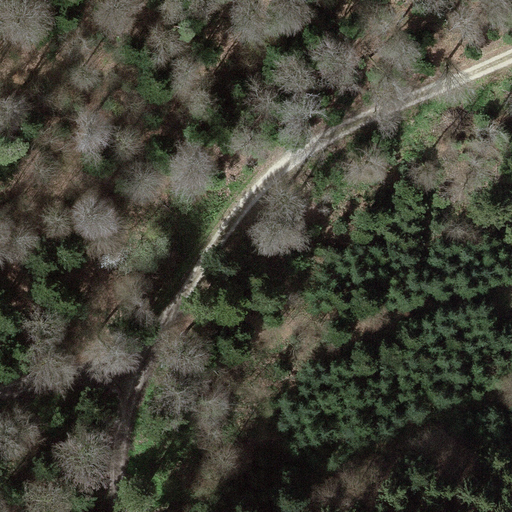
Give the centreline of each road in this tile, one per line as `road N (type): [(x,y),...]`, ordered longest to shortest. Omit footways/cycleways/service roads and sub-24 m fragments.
road 1 (track): [(142,366),(218,235),(265,183),(355,124),(511,55)]
road 2 (track): [(128,511),(119,478),(142,366)]
road 3 (track): [(142,366),(0,389)]
